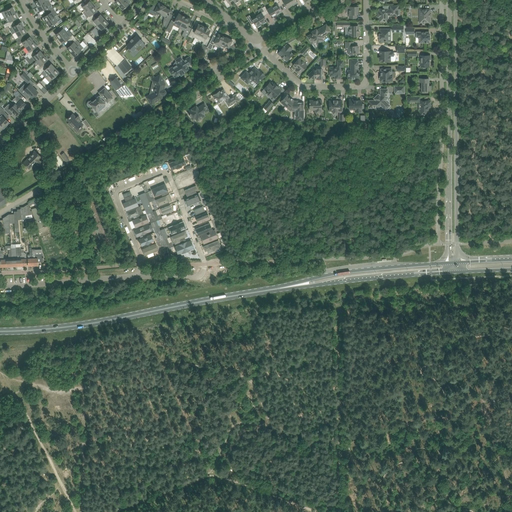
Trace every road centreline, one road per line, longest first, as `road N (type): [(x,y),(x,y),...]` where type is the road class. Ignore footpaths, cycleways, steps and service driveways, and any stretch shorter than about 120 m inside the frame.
road 1 (residential): [(140,276),(198,276),(204,268),(164,171),(115,195),(140,263)]
road 2 (primary): [(290,286),(0,331)]
road 3 (tertiary): [(457,262),(455,0)]
road 4 (tertiary): [(449,0),(449,262)]
road 5 (residential): [(254,41),(300,84),(359,86),(366,77),(366,0)]
road 6 (primary): [(290,286),(454,271)]
road 7 (primary): [(449,262),(352,270),(290,286)]
road 8 (residential): [(140,276),(0,287)]
